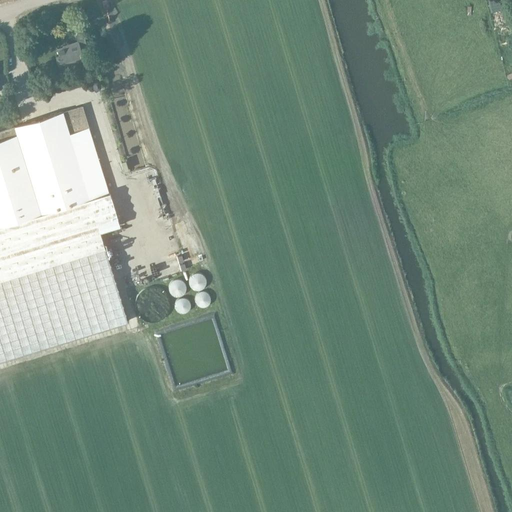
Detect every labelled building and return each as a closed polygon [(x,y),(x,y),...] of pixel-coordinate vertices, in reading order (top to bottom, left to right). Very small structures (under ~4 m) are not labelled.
[(56,56),(60,69),(69,67),(68,64),(82,60),(80,53),(82,52),(81,50),(80,49),(87,47),(83,33),(81,32),(79,32),(77,33),(76,35),(78,43),(64,48),(63,46),(57,48),(59,55),(56,56)] [(0,225),(89,199),(70,134),(89,128),(82,106),(0,130),(0,225)] [(13,112),(0,116),(0,126),(16,122),(13,112)] [(0,225),(0,360),(128,321),(100,232),(120,226),(110,193),(108,193),(89,199),(0,225)] [(149,278),(183,271),(178,247),(170,248),(173,262),(147,268),(149,278)] [(166,263),(164,257),(146,261),(147,267),(166,263)]
